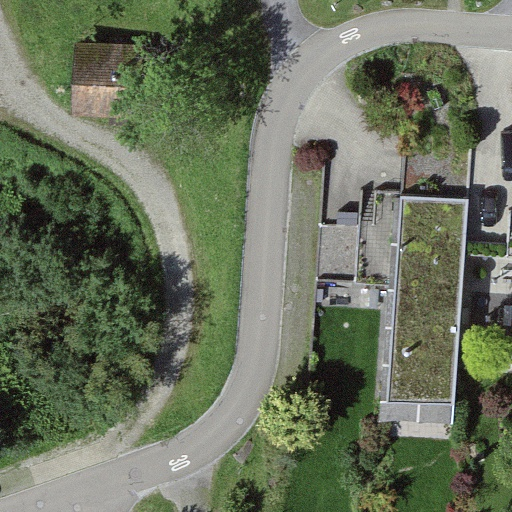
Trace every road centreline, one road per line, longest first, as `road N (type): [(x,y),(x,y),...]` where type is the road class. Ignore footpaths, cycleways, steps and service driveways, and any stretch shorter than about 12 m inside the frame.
road 1 (residential): [(11,511),(197,452),(243,411),(256,359),(271,138),(301,79),(344,43),(385,29),(511,35)]
road 2 (track): [(0,45),(9,73),(45,110),(121,147),(150,174),(169,232),(171,313),(161,384),(72,494)]
